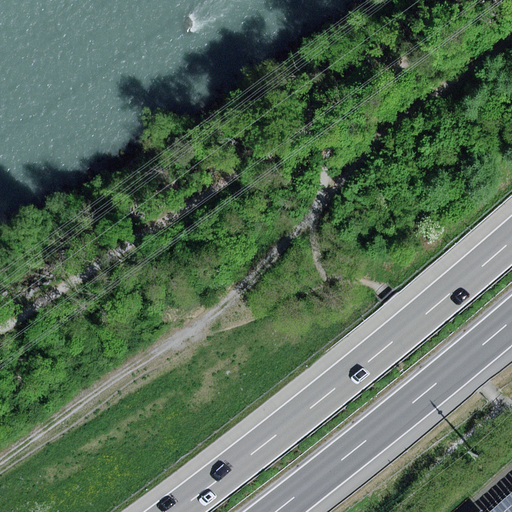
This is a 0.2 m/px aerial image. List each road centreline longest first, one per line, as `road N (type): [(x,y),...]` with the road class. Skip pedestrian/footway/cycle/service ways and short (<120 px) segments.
road 1 (track): [(0,331),(498,0)]
road 2 (motorway): [(511,241),(177,511)]
road 3 (motorway): [(271,511),(511,318)]
